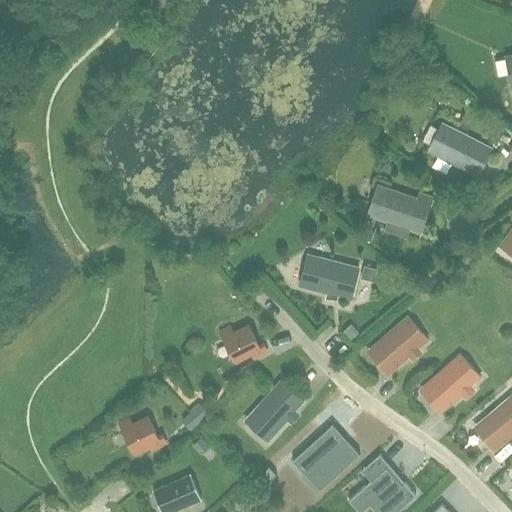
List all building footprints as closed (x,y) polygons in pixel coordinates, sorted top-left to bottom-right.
[(450,126),(436,154),(477,175),(491,147),(450,126)] [(377,218),(420,232),(430,203),(417,198),(415,203),(385,193),(377,218)] [(313,262),(307,287),(327,292),(328,293),(328,292),(338,294),(337,295),(339,295),(351,298),(359,268),(345,265),(344,270),(313,262)] [(376,351),(393,370),(409,356),(409,357),(410,356),(410,355),(417,349),(418,349),(419,349),(418,348),(428,340),(408,316),(397,325),(401,330),(376,351)] [(230,327),(220,332),(235,362),(252,353),(255,357),(267,351),(263,343),(259,346),(248,326),(233,333),(230,327)] [(429,389),(446,408),(462,394),(463,393),(470,387),(471,387),(472,386),(471,386),(481,377),(460,354),(450,363),(454,367),(429,389)] [(275,394),(254,418),(273,436),(304,401),(281,380),(271,391),(275,394)] [(483,426),(500,446),(511,435),(511,394),(504,401),(508,405),(483,426)] [(119,424),(134,453),(151,444),(154,449),(166,442),(162,435),(158,437),(148,417),(132,425),(129,419),(119,424)] [(333,424),(293,460),(305,475),(314,467),(328,483),(360,454),(333,424)] [(269,466),(258,476),(266,485),(277,475),(269,466)] [(371,481),(349,500),(358,511),(363,511),(370,506),(374,511),(397,511),(416,495),(405,482),(402,484),(386,467),(371,481)] [(191,475),(153,491),(161,511),(171,511),(202,499),(191,475)] [(450,511),(442,503),(433,511),(450,511)]
